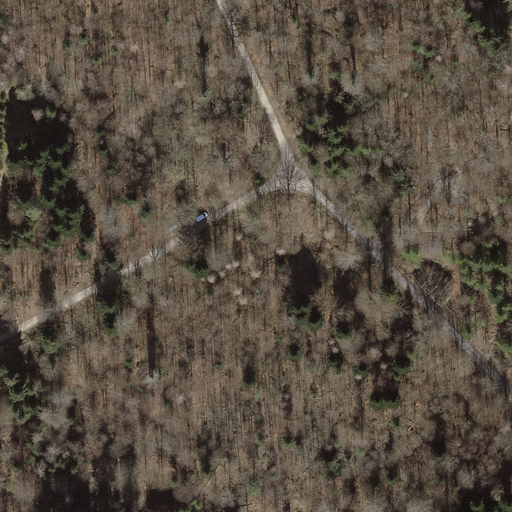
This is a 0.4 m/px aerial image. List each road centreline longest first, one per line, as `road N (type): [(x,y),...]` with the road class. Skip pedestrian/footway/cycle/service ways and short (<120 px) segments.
road 1 (track): [(296,170),(0,341)]
road 2 (track): [(372,248),(511,392)]
road 3 (track): [(219,0),(296,170)]
road 4 (track): [(447,115),(434,131),(442,162),(437,191),(392,240)]
